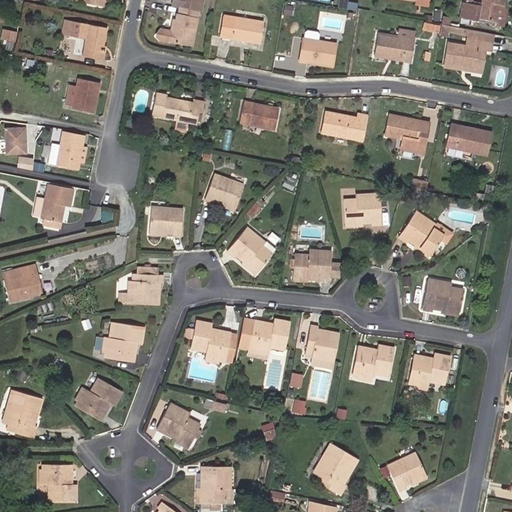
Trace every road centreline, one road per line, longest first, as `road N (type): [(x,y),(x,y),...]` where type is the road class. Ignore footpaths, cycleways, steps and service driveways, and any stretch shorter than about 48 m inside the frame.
road 1 (residential): [(127,51),(282,82),(399,87),(511,110)]
road 2 (residential): [(181,299),(131,439)]
road 3 (residential): [(474,488),(502,345)]
